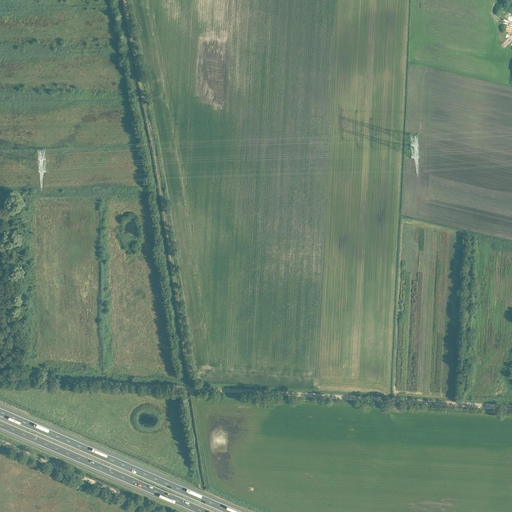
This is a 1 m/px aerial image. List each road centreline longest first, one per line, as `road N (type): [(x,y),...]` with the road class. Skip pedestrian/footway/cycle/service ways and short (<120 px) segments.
road 1 (track): [(193,389),(125,0)]
road 2 (track): [(511,411),(193,389)]
road 3 (motorway): [(241,511),(0,408)]
road 4 (motorway): [(0,422),(206,511)]
road 5 (track): [(193,389),(0,375)]
road 6 (track): [(0,442),(162,511)]
